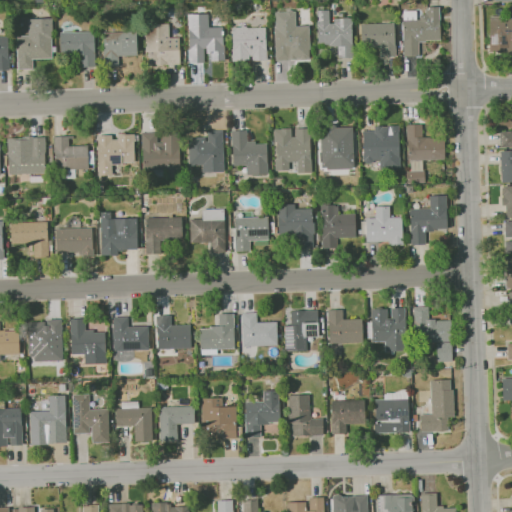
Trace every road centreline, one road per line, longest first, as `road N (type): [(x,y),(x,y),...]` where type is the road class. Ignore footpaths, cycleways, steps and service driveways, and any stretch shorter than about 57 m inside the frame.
road 1 (residential): [(511,455),(0,477)]
road 2 (residential): [(463,0),(479,511)]
road 3 (residential): [(472,273),(0,292)]
road 4 (residential): [(465,87),(0,104)]
